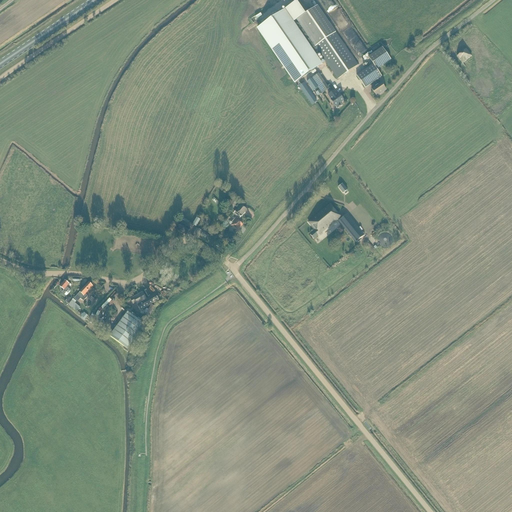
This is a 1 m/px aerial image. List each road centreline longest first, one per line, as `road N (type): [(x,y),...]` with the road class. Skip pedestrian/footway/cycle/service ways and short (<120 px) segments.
road 1 (unclassified): [(232,268),(419,59),(494,0)]
road 2 (unclassified): [(430,511),(232,268)]
road 3 (unclassified): [(232,268),(190,241),(170,246),(128,283),(32,273),(0,259)]
road 4 (unclassified): [(0,79),(117,0)]
